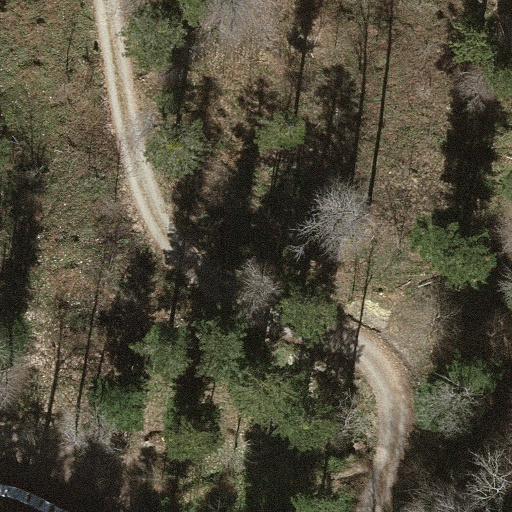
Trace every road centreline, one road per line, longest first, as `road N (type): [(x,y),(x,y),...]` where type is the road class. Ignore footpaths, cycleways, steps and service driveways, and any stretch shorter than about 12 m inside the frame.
road 1 (track): [(370,511),(401,447),(385,359),(204,280),(151,194),(108,0)]
road 2 (track): [(135,511),(133,502),(0,452)]
